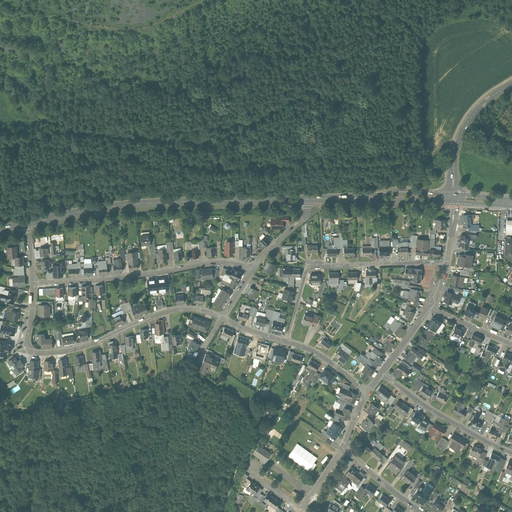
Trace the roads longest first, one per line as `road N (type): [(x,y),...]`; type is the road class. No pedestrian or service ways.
road 1 (secondary): [(310,199),(136,203),(27,223)]
road 2 (residential): [(222,317),(172,310),(79,347),(36,352),(26,341),(33,283)]
road 3 (residential): [(33,283),(217,261),(251,270)]
road 4 (residential): [(447,262),(308,268),(286,341)]
road 5 (residential): [(381,374),(511,453)]
road 6 (secondary): [(453,197),(310,199)]
road 7 (tertiary): [(453,197),(454,155),(466,123),(511,84)]
